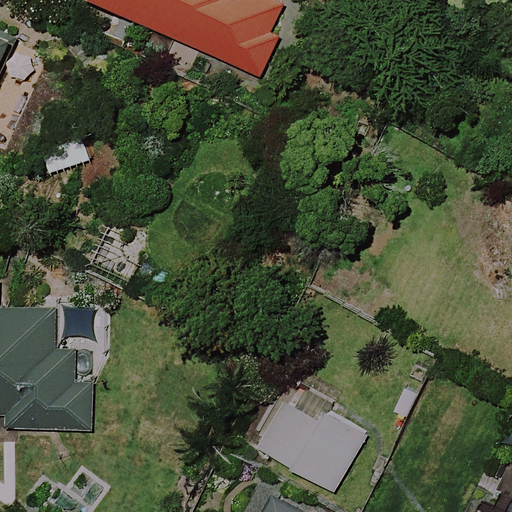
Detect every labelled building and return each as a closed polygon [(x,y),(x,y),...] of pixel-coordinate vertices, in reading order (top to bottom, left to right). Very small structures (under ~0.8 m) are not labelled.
[(98,0),(254,76),(289,3),(283,0),(98,0)] [(0,70),(15,40),(0,32),(0,70)] [(395,296),(354,278),(342,303),(383,321),(395,296)] [(0,402),(3,403),(2,435),(90,438),(91,378),(72,378),(73,341),(52,341),(53,306),(0,304),(0,402)] [(322,405),(315,417),(285,399),(258,447),(335,491),(369,432),(322,405)] [(306,511),(270,494),(261,511),(306,511)]
